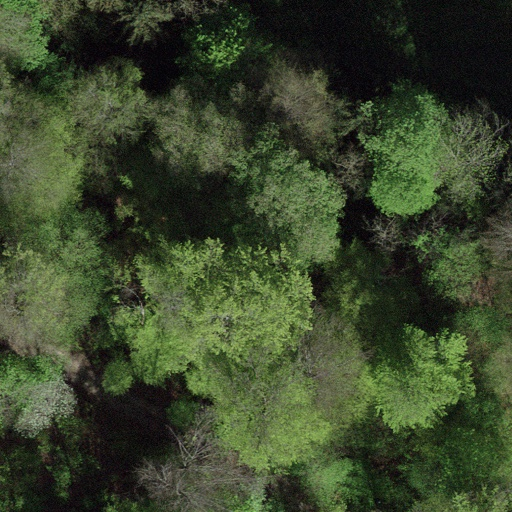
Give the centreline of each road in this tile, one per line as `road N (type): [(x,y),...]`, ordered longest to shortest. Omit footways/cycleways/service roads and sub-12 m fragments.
road 1 (track): [(511,296),(260,245),(0,138)]
road 2 (track): [(0,310),(296,511)]
